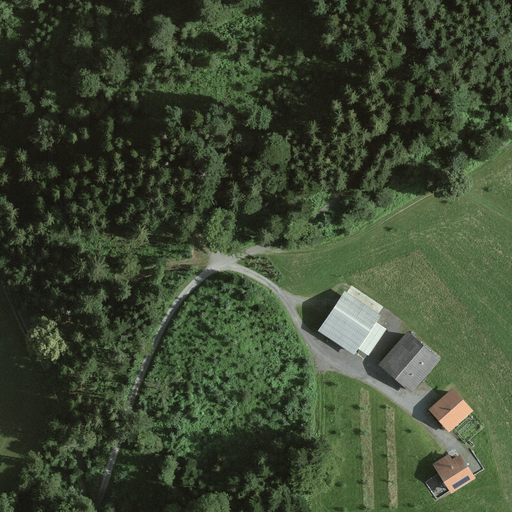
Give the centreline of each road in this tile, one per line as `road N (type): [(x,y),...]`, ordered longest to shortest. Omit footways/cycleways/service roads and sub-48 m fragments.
road 1 (track): [(218,264),(312,219),(378,144),(402,81),(403,0)]
road 2 (track): [(218,264),(263,279),(285,298),(320,356),(390,392),(448,444)]
road 3 (track): [(95,511),(159,334),(177,302),(218,264)]
road 4 (track): [(86,511),(77,444),(0,272)]
road 5 (track): [(29,337),(157,270),(218,264)]
